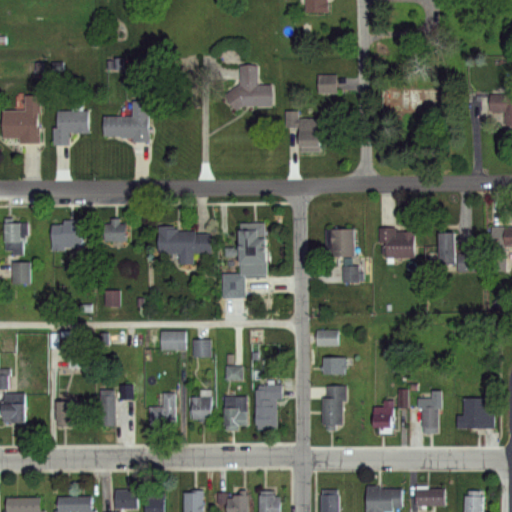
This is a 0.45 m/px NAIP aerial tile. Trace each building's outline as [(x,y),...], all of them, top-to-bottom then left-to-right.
[(305,0),(327,0),(328,16),(306,17),(305,0)] [(239,63),(255,63),(258,84),(270,85),(272,104),(243,104),(234,111),(224,94),(240,82),(239,63)] [(335,93),(335,74),(316,74),(316,93),(335,93)] [(387,90),(439,90),(439,110),(387,110),(387,90)] [(491,92),(511,92),(511,125),(506,125),(506,109),(492,109),(491,92)] [(26,97),(39,97),(39,143),(18,143),(18,134),(3,135),(2,113),(26,113),(26,97)] [(129,98),(145,98),(146,141),(133,141),(133,135),(101,136),(101,114),(129,113),(129,98)] [(57,111),(86,110),(86,132),(68,132),(68,144),(52,144),(51,126),(57,126),(57,111)] [(300,118),(319,118),(320,148),(301,149),(300,118)] [(50,223),(61,222),(61,217),(81,217),(83,253),(73,253),(73,245),(62,246),(62,251),(52,251),(50,223)] [(4,219),(28,218),(29,235),(24,235),(25,254),(6,255),(4,219)] [(111,218),(117,218),(117,223),(126,222),(127,241),(123,242),(123,246),(116,247),(116,238),(104,239),(103,225),(111,224),(111,218)] [(239,222),(264,221),(266,273),(239,274),(239,257),(224,257),(223,247),(237,247),(237,230),(239,229),(239,222)] [(379,226),(395,226),(395,229),(415,229),(415,254),(384,254),(384,241),(379,241),(379,226)] [(492,226),(511,226),(511,246),(504,246),(505,270),(493,270),(492,226)] [(158,227),(177,227),(177,231),(211,231),(211,253),(193,253),(193,263),(178,263),(178,251),(159,251),(158,227)] [(326,228),(354,228),(354,255),(326,256),(326,228)] [(439,231),(454,231),(455,253),(480,252),(481,271),(457,272),(457,262),(440,263),(439,231)] [(13,262),(30,261),(31,282),(14,283),(13,262)] [(342,265),(357,265),(357,281),(342,281),(342,265)] [(242,297),(224,297),(224,315),(242,315),(242,297)] [(317,329),(339,329),(339,345),(317,346),(317,329)] [(161,330),(185,330),(186,349),(161,349),(161,330)] [(210,356),(210,338),(192,338),(192,356),(210,356)] [(323,356),(344,356),(344,373),(323,373),(323,356)] [(132,384),(118,384),(118,398),(132,398),(132,384)] [(265,385),(282,384),(283,400),(276,401),(277,427),(256,427),(255,390),(265,389),(265,385)] [(328,385),(346,384),(346,400),(342,400),(342,424),(336,424),(336,429),(327,429),(327,424),(323,424),(323,397),(329,397),(328,385)] [(99,389),(114,388),(114,425),(99,425),(99,389)] [(433,390),(441,390),(441,408),(438,408),(438,433),(421,433),(421,408),(416,408),(416,398),(433,398),(433,390)] [(59,393),(76,392),(78,423),(70,422),(70,425),(56,426),(55,401),(59,400),(59,393)] [(5,393),(25,394),(24,423),(1,423),(1,402),(5,401),(5,393)] [(163,393),(175,393),(176,426),(148,427),(148,407),(164,406),(163,393)] [(224,396),(247,395),(248,424),(225,424),(224,396)] [(190,397),(210,396),(211,418),(190,418),(190,397)] [(464,397),(486,398),(486,411),(494,411),(494,428),(457,428),(457,414),(464,414),(464,397)] [(373,406),(383,406),(384,399),(394,399),(393,435),(379,434),(379,427),(373,427),(373,406)] [(366,511),(366,487),(401,487),(401,507),(393,507),(393,511),(366,511)] [(416,488),(446,487),(446,504),(416,504),(416,488)] [(233,489),(246,488),(246,511),(226,511),(226,502),(234,502),(233,489)] [(115,489),(136,489),(136,507),(115,507),(115,489)] [(260,491),(269,491),(269,494),(275,494),(274,497),(279,497),(279,511),(258,511),(258,494),(260,494),(260,491)] [(145,511),(145,492),(164,492),(164,511),(145,511)] [(183,511),(184,492),(202,492),(202,511),(183,511)] [(321,511),(321,494),(339,494),(339,511),(321,511)] [(6,497),(39,496),(39,509),(44,509),(44,511),(3,511),(6,511),(6,497)] [(58,497),(92,496),(92,508),(96,508),(96,511),(53,511),(53,510),(58,510),(58,497)] [(465,511),(466,496),(484,497),(483,511),(465,511)]
